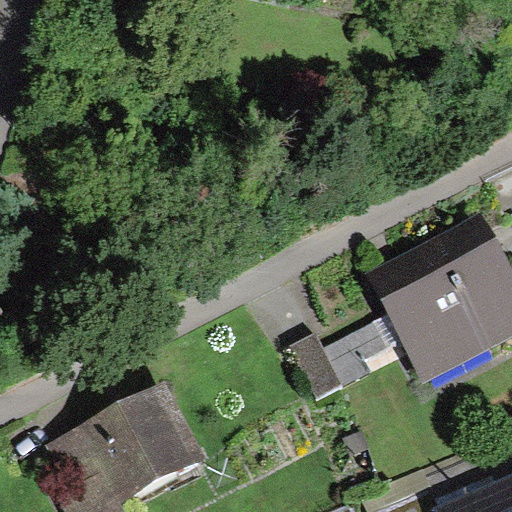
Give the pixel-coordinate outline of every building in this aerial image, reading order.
[(387,270),(367,280),(387,319),(401,346),(405,355),(423,390),(511,344),(511,276),(484,221),(387,270)] [(387,319),(373,326),(387,353),(401,346),(387,319)] [(373,326),(324,351),(343,390),(371,376),(365,364),(387,353),(373,326)] [(324,351),(315,337),(291,350),(319,402),(343,390),(324,351)] [(117,412),(47,448),(70,493),(57,500),(62,511),(123,511),(207,468),(166,388),(117,412)] [(511,511),(511,483),(444,511),(511,511)]
